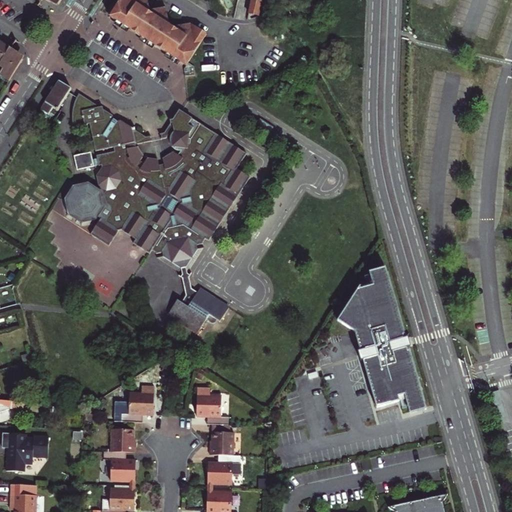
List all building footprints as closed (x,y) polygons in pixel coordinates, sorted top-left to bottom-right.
[(143,35),(157,44),(167,51),(182,61),(188,65),(209,33),(193,22),(178,25),(171,21),(168,7),(153,10),(150,0),(122,0),(112,16),(119,20),(133,29),(143,35)] [(262,3),(253,0),(252,0),(248,15),(258,17),(262,3)] [(119,20),(116,25),(130,33),(133,29),(119,20)] [(143,35),(140,39),(154,49),(157,44),(143,35)] [(0,68),(1,67),(7,70),(2,77),(9,81),(22,61),(18,58),(15,56),(17,54),(6,46),(4,45),(2,48),(0,47),(0,68)] [(167,51),(165,56),(180,65),(182,61),(167,51)] [(63,110),(76,88),(63,78),(43,107),(52,113),(57,106),(63,110)] [(196,290),(193,276),(191,274),(208,248),(200,249),(199,245),(207,243),(209,240),(213,242),(255,177),(241,169),(251,153),(184,110),(180,116),(177,120),(173,121),(173,125),(165,136),(164,140),(168,139),(172,133),(175,135),(174,140),(174,143),(175,146),(181,150),(187,149),(182,156),(176,150),(173,154),(168,157),(166,158),(167,166),(162,166),(161,159),(153,159),(151,158),(147,163),(144,161),(148,156),(144,151),(143,147),(139,148),(139,144),(159,141),(158,140),(157,135),(147,136),(125,122),(114,114),(90,98),(88,102),(81,97),(80,101),(79,110),(83,124),(93,122),(94,125),(100,123),(106,151),(125,147),(125,151),(107,155),(108,159),(103,160),(101,152),(83,156),(86,169),(112,163),(113,167),(108,175),(110,184),(108,187),(97,181),(81,184),(70,201),(74,218),(88,227),(103,224),(106,218),(110,221),(100,237),(118,249),(128,235),(140,243),(138,247),(154,258),(157,253),(161,256),(169,254),(170,258),(162,260),(186,275),(185,277),(187,279),(191,297),(186,304),(182,301),(173,316),(202,335),(211,321),(218,326),(221,321),(224,322),(233,309),(204,290),(202,294),(196,290)] [(409,408),(424,404),(385,266),(370,270),(373,280),(359,284),(337,318),(354,329),(375,405),(398,399),(397,395),(403,393),(409,408)] [(496,426),(506,424),(499,392),(490,394),(496,426)] [(125,416),(125,424),(144,425),(144,417),(159,417),(159,401),(146,401),(146,393),(133,393),(133,416),(125,416)] [(195,399),(194,421),(197,422),(213,423),(213,430),(227,430),(227,421),(219,420),(219,408),(207,407),(207,400),(195,399)] [(30,403),(0,400),(0,407),(11,409),(24,411),(24,408),(29,408),(30,403)] [(30,403),(29,408),(29,412),(57,415),(57,417),(68,418),(68,410),(64,410),(65,406),(30,403)] [(115,430),(114,455),(124,456),(138,456),(138,448),(136,448),(136,431),(115,430)] [(211,449),(211,458),(224,459),(235,459),(235,436),(229,436),(229,430),(227,430),(213,430),(213,449),(211,449)] [(27,436),(3,435),(2,449),(9,449),(9,463),(7,463),(6,472),(24,473),(25,464),(33,465),(33,458),(48,459),(49,439),(34,438),(34,441),(26,440),(27,436)] [(115,484),(132,485),(139,485),(139,464),(124,463),(124,456),(114,455),(107,455),(107,463),(116,463),(115,484)] [(210,486),(218,486),(234,486),(235,466),(243,466),(244,459),(235,459),(224,459),(224,466),(210,465),(210,486)] [(15,511),(38,511),(39,488),(14,486),(12,506),(16,506),(15,511)] [(132,494),(115,493),(114,502),(105,502),(104,511),(137,511),(138,494),(132,494)] [(397,511),(446,511),(444,501),(449,493),(390,507),(397,511)] [(233,511),(234,496),(217,495),(209,495),(208,511),(233,511)]
